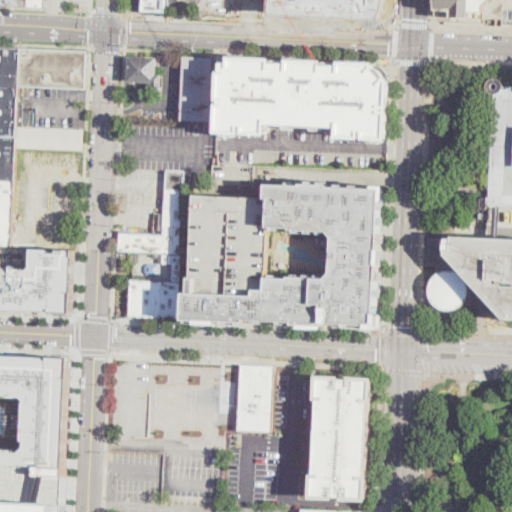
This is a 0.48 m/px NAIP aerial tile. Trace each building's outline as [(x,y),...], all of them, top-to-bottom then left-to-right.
[(165,0),(165,13),(143,12),(143,0),(165,0)] [(273,0),(273,12),(331,14),(383,15),(383,0),(273,0)] [(492,0),(487,5),(486,19),(437,17),(437,0),(492,0)] [(86,80),(86,89),(26,86),(24,126),(85,129),(84,151),(18,147),(13,247),(0,246),(0,47),(88,51),(87,54),(90,54),(89,80),(86,80)] [(214,56),(212,120),(182,119),(184,55),(214,56)] [(163,75),(162,90),(154,89),(154,83),(129,82),(131,56),(159,58),(158,74),(163,75)] [(379,64),(379,71),(385,81),(392,81),(388,135),(341,134),(340,124),(276,119),(276,128),(223,127),(226,62),(234,62),(233,56),(278,58),(278,63),(293,64),(293,59),(330,60),(330,65),(343,66),(343,61),(379,64)] [(511,206),(491,206),(492,183),(496,87),(511,87),(511,206)] [(182,254),(120,251),(121,233),(164,235),(167,170),(186,171),(182,254)] [(269,183),(383,186),(378,325),(251,320),(200,318),(189,317),(188,292),(202,293),(257,295),(258,289),(268,289),(269,196),(269,183)] [(197,194),(258,196),(269,196),(268,289),(259,290),(251,320),(200,318),(189,317),(197,194)] [(502,238),(511,238),(511,320),(509,320),(488,298),(487,297),(470,297),(468,300),(467,303),(465,305),(462,307),(459,309),(456,310),(453,311),(450,311),(447,310),(444,309),(441,308),(438,306),(436,304),(434,302),(432,299),(431,296),(430,293),(430,289),(431,286),(431,283),(433,280),(435,277),(437,275),(439,273),(439,265),(428,265),(430,238),(442,238),(455,239),(455,236),(468,237),(495,238),(498,238),(502,238)] [(0,246),(0,312),(76,315),(78,250),(0,246)] [(182,255),(180,318),(130,317),(131,279),(172,280),(173,264),(164,264),(164,255),(182,255)] [(0,511),(0,352),(9,353),(75,357),(70,467),(67,511),(0,511)] [(276,364),(273,432),(238,430),(242,363),(276,364)] [(375,378),(374,403),(372,403),(368,477),(371,477),(370,501),(313,499),(314,474),(316,475),(318,437),(314,437),(315,427),(318,427),(320,400),(317,400),(318,376),(375,378)]
